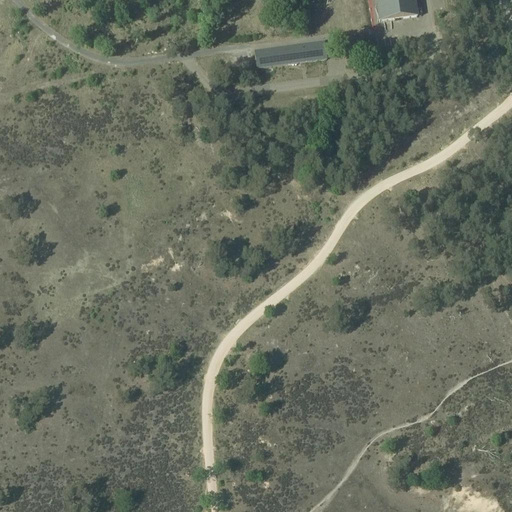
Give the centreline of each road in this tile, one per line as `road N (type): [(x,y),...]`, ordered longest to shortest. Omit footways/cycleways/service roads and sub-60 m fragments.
road 1 (unclassified): [(214,511),(206,406),(217,357),(310,268),(370,193),(450,153),(511,97)]
road 2 (unclassified): [(14,0),(79,52),(127,64),(185,56),(223,94),(421,67),(431,48),(426,0)]
